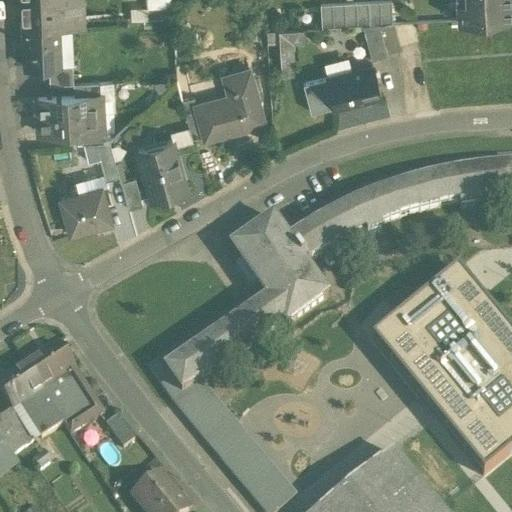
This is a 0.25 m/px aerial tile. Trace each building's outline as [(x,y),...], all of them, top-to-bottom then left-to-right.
[(78,0),(22,0),(24,25),(56,23),(80,22),(78,0)] [(391,0),(373,0),(320,3),(321,26),(393,22),(391,0)] [(511,0),(456,0),(458,18),(511,15),(511,0)] [(56,23),(24,25),(26,64),(48,63),(58,63),(58,62),(56,23)] [(379,23),(363,24),(371,59),(387,54),(379,23)] [(303,28),(278,29),(280,64),(281,64),(293,63),(292,41),(304,40),(303,28)] [(73,61),(58,62),(58,63),(48,63),(49,82),(73,81),(73,61)] [(293,63),(281,64),(282,76),(294,75),(293,63)] [(374,64),(326,76),(333,106),(380,94),(374,64)] [(196,103),(195,103),(204,134),(205,138),(264,121),(249,68),(224,75),(229,94),(196,103)] [(326,76),(303,82),(310,112),(333,106),(326,76)] [(100,80),(73,81),(74,93),(101,92),(100,80)] [(74,93),(37,95),(39,131),(76,129),(102,128),(101,92),(74,93)] [(193,95),(181,98),(192,137),(204,134),(195,103),(196,103),(193,95)] [(102,128),(76,129),(76,142),(96,141),(103,140),(102,128)] [(172,138),(137,147),(150,194),(184,185),(172,138)] [(120,175),(110,140),(103,140),(96,141),(107,179),(120,175)] [(511,159),(490,161),(458,165),(430,170),(408,175),(419,215),(457,205),(458,209),(476,206),(476,202),(511,200),(511,159)] [(393,180),(377,185),(362,191),(349,197),(336,203),(324,209),(313,215),(301,222),(282,235),(272,221),(229,251),(258,292),(147,370),(171,404),(200,384),(235,360),(237,363),(251,354),(248,350),(282,326),(284,330),(327,300),(306,269),(325,257),(341,247),(364,236),(366,239),(381,232),(381,229),(399,222),(419,215),(408,175),(393,180)] [(135,177),(122,181),(129,207),(142,203),(135,177)] [(102,186),(61,197),(71,233),(112,221),(102,186)] [(511,336),(460,272),(373,342),(484,479),(511,455),(511,336)] [(56,348),(28,369),(44,394),(74,373),(56,348)] [(28,369),(0,386),(0,394),(12,414),(21,409),(44,394),(28,369)] [(74,373),(44,394),(64,427),(71,437),(102,417),(74,373)] [(200,384),(171,404),(262,511),(280,511),(297,498),(200,384)] [(64,427),(44,394),(21,409),(41,442),(64,427)] [(133,443),(117,419),(106,427),(122,450),(133,443)] [(0,483),(19,469),(0,445),(0,483)] [(437,511),(391,457),(322,511),(437,511)] [(186,511),(160,479),(145,491),(153,501),(142,509),(143,511),(186,511)]
